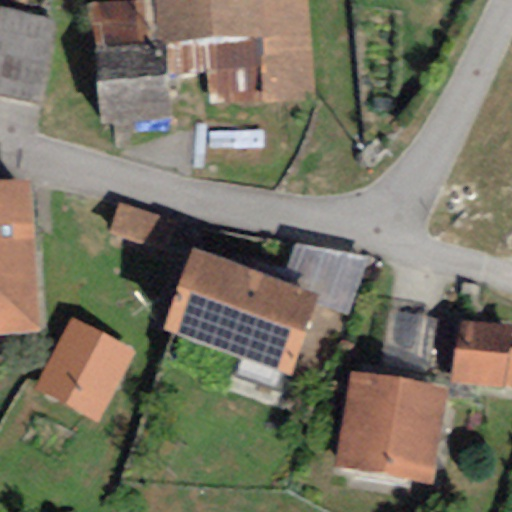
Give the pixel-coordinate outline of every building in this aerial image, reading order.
[(151,0),(156,54),(305,43),(302,0),(151,0)] [(0,107),(44,115),(60,19),(0,8),(0,107)] [(156,54),(101,58),(107,129),(162,124),(156,54)] [(30,194),(0,195),(0,343),(39,341),(30,194)] [(128,206),(119,233),(155,246),(165,219),(128,206)] [(315,304),(190,263),(163,343),(288,384),(315,304)] [(72,320),(34,392),(97,424),(134,355),(72,320)] [(509,332),(457,327),(452,384),(505,389),(509,332)] [(446,397),(349,382),(335,477),(431,492),(446,397)]
